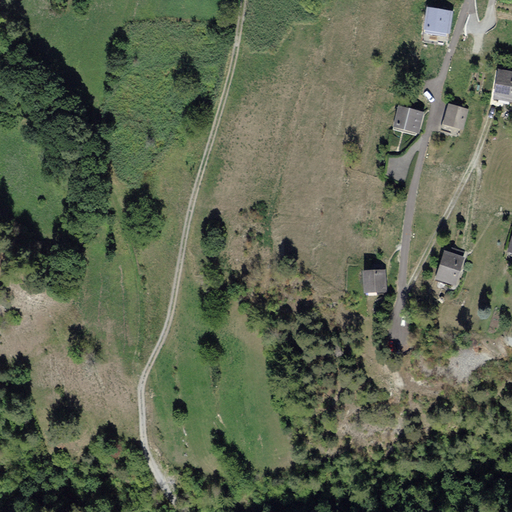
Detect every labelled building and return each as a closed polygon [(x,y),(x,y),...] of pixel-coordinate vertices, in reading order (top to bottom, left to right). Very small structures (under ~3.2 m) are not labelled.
[(451,11),(428,7),(425,30),(448,33),(451,11)] [(511,70),(499,69),(494,98),(511,101),(511,70)] [(470,107),(449,103),(444,125),(465,130),(470,107)] [(425,112),(399,105),(394,130),(420,136),(425,112)] [(451,253),(445,250),(437,278),(455,284),(464,258),(461,257),(463,251),(453,248),(451,253)] [(386,291),(384,270),(364,271),(365,292),(386,291)]
